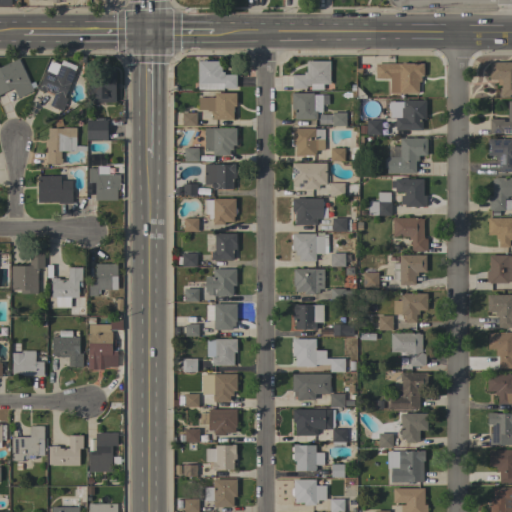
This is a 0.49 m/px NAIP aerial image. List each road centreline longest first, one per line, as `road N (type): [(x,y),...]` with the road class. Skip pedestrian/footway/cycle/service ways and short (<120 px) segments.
road 1 (residential): [(264,511),(267,34)]
road 2 (residential): [(456,511),(456,34)]
road 3 (secondary): [(148,511),(148,157)]
road 4 (secondary): [(216,34),(511,34)]
road 5 (secondary): [(21,33),(148,34)]
road 6 (secondary): [(148,157),(148,34)]
